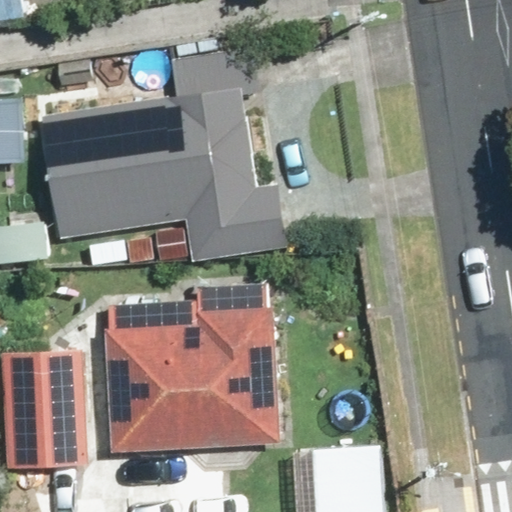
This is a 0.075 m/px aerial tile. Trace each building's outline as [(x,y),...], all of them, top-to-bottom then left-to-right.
[(20,0),(0,0),(0,28),(23,26),(20,0)] [(199,81),(52,109),(77,239),(192,216),(201,263),(301,243),(290,185),(268,189),(250,96),(271,92),(261,40),(194,53),(199,81)] [(39,93),(0,94),(0,160),(41,159),(39,93)] [(60,220),(0,221),(0,261),(61,261),(60,220)] [(294,443),(283,295),(205,301),(206,315),(123,321),(133,455),(294,443)] [(95,345),(14,349),(20,466),(101,461),(95,345)]
